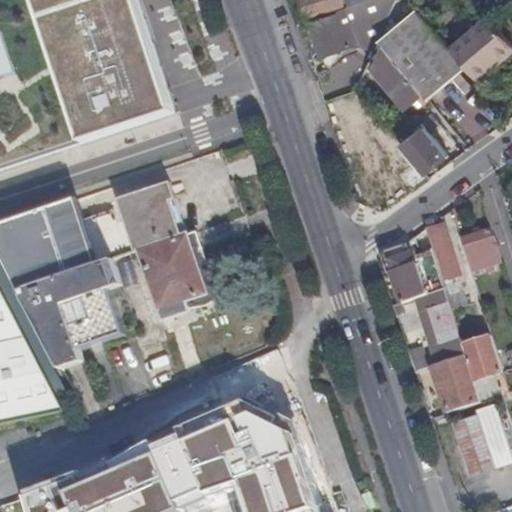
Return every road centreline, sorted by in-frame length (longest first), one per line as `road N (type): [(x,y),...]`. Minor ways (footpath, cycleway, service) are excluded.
road 1 (residential): [(347,307),(320,316),(270,357),(0,484)]
road 2 (residential): [(281,114),(0,203)]
road 3 (primary): [(417,511),(347,307)]
road 4 (residential): [(480,165),(331,263)]
road 5 (primary): [(331,263),(281,114)]
road 6 (primary): [(281,114),(243,0)]
